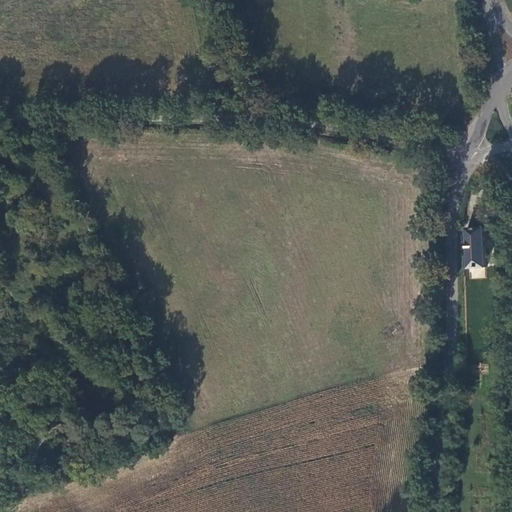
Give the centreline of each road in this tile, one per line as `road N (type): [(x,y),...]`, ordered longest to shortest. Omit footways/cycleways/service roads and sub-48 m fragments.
road 1 (unclassified): [(470,145),(250,118),(0,118)]
road 2 (tertiary): [(459,177),(448,234),(452,341),(431,511)]
road 3 (track): [(250,118),(223,0)]
